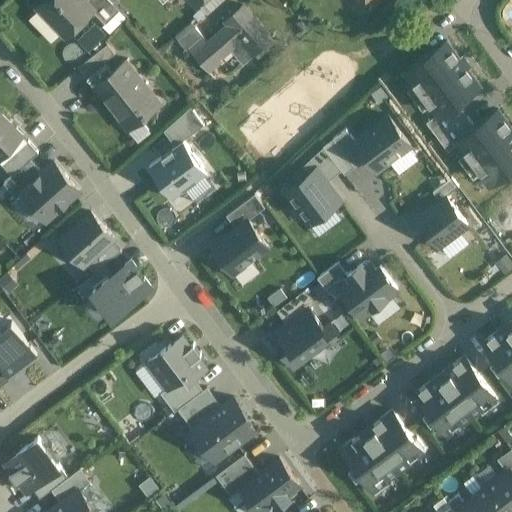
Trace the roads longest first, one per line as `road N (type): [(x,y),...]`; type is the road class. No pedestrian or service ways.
road 1 (residential): [(0,433),(180,287)]
road 2 (residential): [(294,443),(461,322)]
road 3 (residential): [(294,443),(180,287)]
road 4 (residential): [(0,47),(105,184)]
road 5 (residential): [(180,287),(105,184)]
road 6 (residential): [(389,224),(461,322)]
